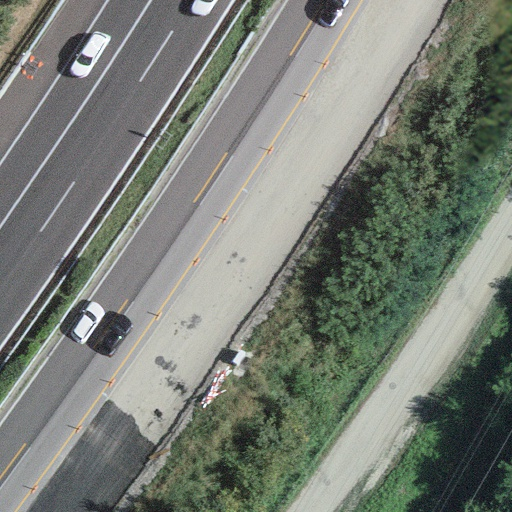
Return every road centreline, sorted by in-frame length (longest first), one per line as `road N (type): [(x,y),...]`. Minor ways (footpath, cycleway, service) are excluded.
road 1 (motorway): [(9,511),(232,197),(352,0)]
road 2 (motorway): [(168,0),(0,252)]
